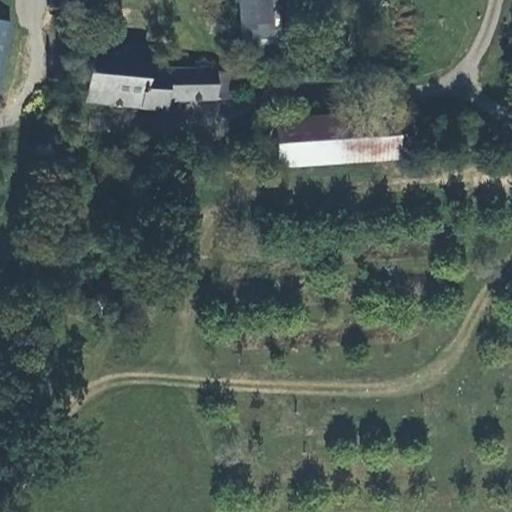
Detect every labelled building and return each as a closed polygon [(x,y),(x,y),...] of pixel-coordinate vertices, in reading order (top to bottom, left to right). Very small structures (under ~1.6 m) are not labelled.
[(0,76),(52,85),(60,17),(43,14),(44,0),(15,0),(15,8),(0,5),(0,76)] [(234,0),(236,38),(270,38),(267,0),(234,0)] [(203,87),(205,59),(133,56),(135,38),(78,33),(75,62),(62,61),(59,88),(154,97),(154,87),(203,87)] [(223,89),(226,60),(205,59),(203,87),(223,89)] [(264,108),(267,146),(267,148),(387,136),(384,97),(264,108)]
